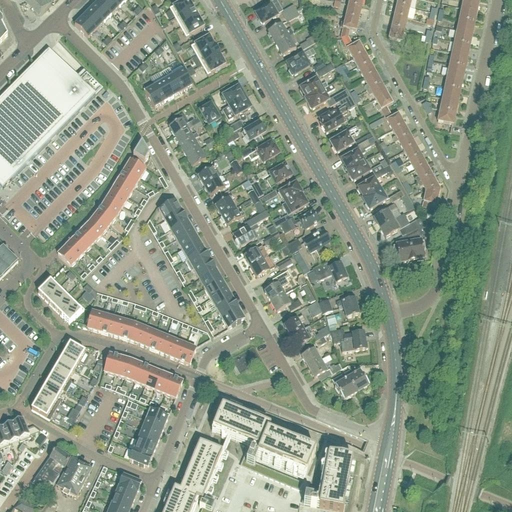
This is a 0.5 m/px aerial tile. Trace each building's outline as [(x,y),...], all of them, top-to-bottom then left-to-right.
[(30,0),(38,8),(39,7),(41,8),(44,5),(43,3),(46,0),(30,0)] [(108,0),(101,0),(97,4),(111,18),(118,10),(108,0)] [(123,0),(108,0),(118,10),(126,2),(123,0)] [(187,0),(169,11),(175,21),(193,10),(187,0)] [(349,0),(348,7),(361,10),(363,0),(349,0)] [(397,0),(396,7),(409,10),(411,0),(397,0)] [(463,0),(461,11),(476,15),(479,3),(463,0)] [(263,9),(264,11),(255,16),(261,27),(277,19),(272,10),(277,7),(275,2),(263,9)] [(97,4),(90,12),(103,25),(111,18),(97,4)] [(280,14),(283,20),(296,13),(293,7),(280,14)] [(345,19),(358,22),(361,10),(348,7),(345,19)] [(396,7),(394,18),(406,21),(409,10),(396,7)] [(193,10),(175,21),(180,30),(198,20),(193,10)] [(461,11),(459,22),(474,26),(476,15),(461,11)] [(90,12),(82,19),(96,33),(103,25),(90,12)] [(296,13),(283,20),(286,25),(299,18),(296,13)] [(394,18),(391,29),(404,32),(406,21),(394,18)] [(82,19),(74,27),(81,34),(88,41),(96,33),(82,19)] [(355,33),(358,22),(345,19),(344,25),(340,24),(339,30),(343,30),(341,39),(347,37),(348,32),(355,33)] [(198,20),(180,30),(186,40),(204,30),(198,20)] [(459,22),(456,34),(472,37),(474,26),(459,22)] [(422,35),(423,28),(417,26),(415,33),(422,35)] [(267,34),(275,47),(288,39),(293,36),(290,31),(285,34),(280,27),(267,34)] [(300,42),(308,33),(304,29),(295,38),(300,42)] [(404,32),(391,29),(388,41),(401,44),(404,32)] [(456,34),(454,45),(469,48),(472,37),(456,34)] [(299,47),(302,53),(310,48),(318,44),(314,37),(305,42),(306,43),(299,47)] [(209,38),(190,49),(196,59),(214,48),(209,38)] [(288,39),(275,47),(282,59),(295,52),(288,39)] [(347,51),(352,62),(364,55),(358,45),(352,48),(348,41),(341,42),(342,42),(347,51)] [(454,45),(451,56),(467,59),(469,48),(454,45)] [(214,48),(196,59),(201,68),(220,58),(214,48)] [(310,48),(302,53),(304,56),(286,66),(293,79),(309,69),(305,62),(315,57),(310,48)] [(48,52),(0,100),(0,186),(3,190),(11,183),(12,182),(102,91),(87,76),(86,75),(79,83),(48,52)] [(358,72),(369,65),(364,55),(352,62),(358,72)] [(451,56),(449,67),(465,71),(467,59),(451,56)] [(220,58),(201,68),(207,78),(225,68),(220,58)] [(313,69),(315,74),(325,69),(322,64),(313,69)] [(363,82),(375,75),(369,65),(358,72),(363,82)] [(449,67),(447,78),(462,82),(465,71),(449,67)] [(316,75),(319,80),(330,74),(327,68),(316,75)] [(181,69),(171,75),(171,76),(172,75),(182,94),(192,88),(181,69)] [(171,76),(162,81),(173,100),(182,94),(172,75),(171,76)] [(366,93),(380,85),(375,75),(363,82),(366,87),(364,89),(366,93)] [(447,78),(444,90),(460,93),(462,82),(447,78)] [(162,81),(153,86),(164,105),(173,100),(162,81)] [(300,91),(305,101),(322,91),(321,88),(317,81),(316,81),(300,91)] [(374,102),(386,95),(380,85),(366,93),(369,98),(371,96),(374,102)] [(153,86),(143,92),(144,94),(154,111),(164,105),(153,86)] [(225,103),(228,109),(244,100),(238,89),(214,103),(216,109),(221,106),(220,105),(225,103)] [(338,105),(349,99),(345,92),(328,102),(325,96),(330,94),(327,89),(323,92),(322,91),(305,101),(304,102),(311,113),(326,104),(329,110),(338,105)] [(444,90),(442,101),(457,104),(460,93),(444,90)] [(388,113),(386,109),(392,106),(386,95),(374,102),(377,108),(375,109),(377,114),(380,112),(382,116),(388,113)] [(349,99),(338,105),(342,111),(328,119),(327,117),(319,122),(321,127),(319,128),(325,137),(343,126),(340,120),(348,115),(347,114),(355,109),(349,99)] [(244,100),(228,109),(234,120),(250,110),(244,100)] [(442,101),(439,112),(455,115),(457,104),(442,101)] [(199,113),(208,129),(219,122),(210,106),(199,113)] [(455,115),(439,112),(437,124),(453,127),(455,115)] [(384,119),(392,134),(403,127),(398,117),(391,120),(389,116),(384,119)] [(168,130),(174,140),(187,132),(184,127),(188,125),(183,117),(174,122),(176,125),(168,130)] [(199,125),(193,129),(195,133),(202,129),(199,125)] [(239,125),(229,131),(232,135),(235,133),(235,134),(242,130),(239,125)] [(243,134),(251,148),(263,141),(261,138),(265,136),(264,135),(265,133),(263,129),(261,129),(258,125),(243,134)] [(220,129),(223,135),(228,132),(224,126),(220,129)] [(394,145),(397,144),(409,137),(403,127),(392,134),(395,139),(392,140),(394,145)] [(348,140),(359,135),(356,129),(346,135),(329,145),(336,156),(352,147),(348,140)] [(175,141),(173,142),(176,146),(177,145),(180,150),(193,142),(187,132),(174,140),(175,141)] [(232,135),(230,137),(233,142),(239,139),(235,134),(235,133),(232,135)] [(409,137),(397,144),(403,154),(414,147),(409,137)] [(204,145),(206,149),(213,145),(210,141),(204,145)] [(180,150),(186,160),(199,153),(193,142),(180,150)] [(144,165),(149,157),(141,144),(134,156),(133,158),(133,159),(131,164),(141,170),(144,165)] [(357,148),(360,153),(368,148),(366,144),(357,148)] [(258,159),(262,166),(279,157),(274,148),(273,149),(271,145),(255,154),(252,156),(249,151),(240,157),(235,160),(237,165),(248,158),(250,163),(258,159)] [(403,154),(408,163),(420,157),(414,147),(403,154)] [(199,153),(186,160),(192,170),(205,163),(199,153)] [(346,173),(346,174),(363,164),(357,153),(340,162),(346,173)] [(408,163),(414,173),(425,167),(420,157),(408,163)] [(130,163),(124,173),(139,182),(145,173),(141,170),(131,164),(130,163)] [(230,166),(233,172),(238,169),(235,163),(230,166)] [(363,164),(346,174),(352,185),(369,175),(363,164)] [(371,172),(373,176),(385,170),(382,166),(371,172)] [(271,180),(266,183),(270,190),(275,188),(291,179),(284,167),(268,176),(271,180)] [(414,180),(416,185),(431,177),(425,167),(414,173),(417,179),(414,180)] [(215,169),(197,179),(203,189),(217,181),(214,175),(217,173),(215,169)] [(238,169),(233,172),(236,177),(242,174),(238,169)] [(385,170),(373,176),(376,181),(391,173),(388,169),(385,170)] [(139,182),(124,173),(118,182),(134,192),(139,182)] [(247,182),(253,193),(256,198),(258,200),(263,198),(256,185),(268,178),(264,173),(247,182)] [(422,188),(425,193),(436,187),(431,177),(416,185),(419,190),(422,188)] [(217,181),(203,189),(209,200),(227,190),(224,185),(221,187),(217,181)] [(362,201),(362,202),(380,192),(373,181),(357,190),(363,201),(362,201)] [(118,182),(112,191),(128,201),(134,192),(118,182)] [(285,206),(301,197),(301,196),(295,185),(278,195),(285,206)] [(436,187),(425,193),(425,194),(423,204),(422,210),(426,211),(427,205),(435,207),(439,192),(436,187)] [(112,191),(107,200),(122,210),(128,201),(112,191)] [(398,201),(398,202),(404,199),(403,198),(405,197),(402,191),(399,192),(400,194),(389,201),(391,205),(398,201)] [(380,192),(362,202),(369,213),(386,203),(380,192)] [(247,196),(250,201),(256,198),(253,193),(247,196)] [(258,202),(261,207),(277,198),(274,193),(258,202)] [(301,197),(285,206),(291,217),(307,207),(301,197)] [(256,198),(250,201),(254,207),(259,204),(257,201),(258,200),(256,198)] [(214,209),(220,219),(234,211),(231,205),(234,203),(232,199),(214,209)] [(107,200),(101,209),(117,219),(122,210),(107,200)] [(181,214),(175,203),(158,213),(164,224),(181,214)] [(373,220),(379,231),(393,223),(388,215),(396,210),(393,206),(386,211),(387,212),(373,220)] [(280,208),(268,216),(272,221),(284,213),(280,208)] [(101,209),(94,218),(109,229),(117,219),(101,209)] [(234,211),(220,219),(226,230),(244,219),(241,215),(238,217),(234,211)] [(187,224),(181,214),(164,224),(170,233),(187,224)] [(290,221),(279,228),(284,237),(291,233),(297,230),(296,229),(300,227),(304,233),(318,225),(312,214),(298,222),(294,225),(292,221),(290,221)] [(412,214),(402,219),(403,223),(414,219),(412,214)] [(246,232),(234,239),(236,244),(235,245),(237,249),(239,248),(240,250),(257,240),(254,233),(258,231),(256,227),(263,223),(260,217),(243,226),(246,232)] [(275,230),(279,228),(290,221),(288,217),(272,226),(275,230)] [(94,218),(88,226),(101,239),(109,229),(94,218)] [(411,240),(408,242),(412,264),(424,262),(423,261),(424,261),(424,259),(424,258),(424,257),(424,256),(424,255),(423,255),(422,252),(425,252),(423,243),(417,244),(416,238),(417,237),(418,237),(419,236),(420,236),(421,236),(422,236),(423,236),(424,236),(425,236),(426,236),(427,236),(428,236),(429,236),(431,230),(424,228),(422,226),(418,220),(414,222),(419,230),(408,236),(411,240)] [(397,241),(408,236),(419,230),(414,222),(405,227),(402,222),(395,226),(393,223),(379,231),(385,241),(398,233),(402,239),(397,241)] [(192,233),(187,224),(170,233),(176,243),(192,233)] [(88,226),(80,234),(93,247),(101,239),(88,226)] [(198,243),(192,233),(176,243),(181,253),(198,243)] [(80,234),(72,242),(85,255),(93,247),(80,234)] [(316,253),(319,257),(330,251),(327,247),(329,245),(323,234),(309,242),(303,245),(309,256),(315,253),(316,253)] [(262,243),(264,248),(279,240),(276,235),(262,243)] [(408,236),(397,241),(399,247),(396,247),(396,248),(393,248),(394,250),(393,250),(393,251),(392,253),(393,254),(393,255),(394,255),(395,257),(397,257),(398,263),(400,265),(407,264),(407,265),(412,264),(408,242),(411,240),(408,236)] [(72,242),(65,249),(78,262),(85,255),(72,242)] [(297,242),(285,249),(289,254),(291,258),(298,253),(297,251),(301,248),(297,242)] [(0,283),(18,266),(6,254),(7,254),(7,253),(8,253),(8,252),(7,251),(7,250),(6,250),(5,250),(4,250),(4,251),(3,251),(3,252),(2,251),(3,250),(3,249),(3,248),(3,247),(3,246),(2,245),(2,244),(1,244),(0,243),(0,283)] [(204,253),(198,243),(181,253),(187,263),(204,253)] [(65,249),(57,257),(70,270),(78,262),(65,249)] [(257,251),(243,259),(250,270),(262,262),(268,259),(264,253),(261,249),(257,251)] [(210,263),(204,253),(187,263),(185,264),(191,274),(193,273),(210,263)] [(276,268),(279,273),(291,266),(289,261),(276,268)] [(262,262),(250,270),(256,281),(274,270),(271,265),(266,268),(262,262)] [(215,273),(210,263),(193,273),(198,283),(215,273)] [(312,272),(317,284),(331,278),(335,287),(347,281),(340,265),(328,271),(326,265),(312,272)] [(299,271),(303,277),(312,272),(308,266),(299,271)] [(221,283),(215,273),(198,283),(204,292),(221,283)] [(263,294),(270,305),(284,297),(280,291),(288,286),(286,281),(290,279),(287,274),(271,283),(274,288),(263,294)] [(227,292),(221,283),(204,292),(210,302),(227,292)] [(45,289),(38,296),(45,304),(58,291),(50,284),(45,289)] [(302,290),(310,306),(314,304),(306,288),(302,290)] [(58,291),(45,304),(53,311),(65,299),(58,291)] [(232,302),(227,292),(210,302),(215,312),(232,302)] [(284,297),(270,305),(276,316),(287,309),(290,314),(301,308),(298,303),(293,305),(291,301),(287,303),(284,297)] [(65,299),(53,311),(61,320),(74,307),(73,307),(65,299)] [(341,305),(345,321),(361,316),(358,309),(356,309),(354,301),(341,305)] [(238,312),(232,302),(215,312),(221,322),(238,312)] [(327,303),(317,306),(321,315),(322,318),(332,314),(327,303)] [(74,307),(61,320),(69,327),(81,315),(84,312),(76,305),(75,304),(73,307),(74,307)] [(317,306),(317,304),(306,310),(312,320),(321,315),(317,306)] [(244,323),(238,312),(221,322),(227,332),(244,323)] [(92,314),(87,332),(97,335),(102,317),(92,314)] [(113,320),(102,317),(97,335),(108,338),(113,320)] [(301,318),(284,329),(290,339),(302,332),(299,326),(304,323),(301,318)] [(325,320),(326,329),(335,327),(334,319),(325,320)] [(123,323),(113,320),(108,338),(118,341),(123,323)] [(128,344),(135,326),(123,323),(118,341),(128,344)] [(145,331),(135,326),(128,344),(138,348),(145,331)] [(302,332),(290,339),(296,350),(314,340),(316,343),(316,344),(323,340),(329,336),(329,335),(327,330),(315,338),(312,334),(306,338),(302,332)] [(155,335),(145,331),(138,348),(148,352),(155,335)] [(353,346),(354,354),(365,352),(365,351),(367,351),(366,346),(365,346),(363,335),(343,338),(342,332),(329,335),(329,336),(333,347),(344,345),(344,347),(353,346)] [(165,339),(155,335),(148,352),(158,356),(165,339)] [(175,343),(165,339),(158,356),(168,360),(175,343)] [(326,345),(323,340),(316,344),(316,343),(314,345),(317,350),(326,345)] [(185,347),(175,343),(168,360),(178,364),(185,347)] [(64,356),(79,365),(85,355),(79,352),(74,349),(70,346),(64,356)] [(196,352),(185,347),(178,364),(189,369),(196,352)] [(313,352),(301,359),(308,370),(320,363),(313,352)] [(73,374),(79,365),(64,356),(58,366),(73,374)] [(119,360),(109,357),(103,376),(114,379),(119,360)] [(131,363),(119,360),(114,379),(125,382),(131,363)] [(142,368),(131,363),(125,382),(135,386),(142,368)] [(320,363),(308,370),(314,381),(326,374),(320,363)] [(68,383),(73,374),(58,366),(53,375),(68,384),(68,383)] [(329,372),(332,377),(341,372),(338,367),(329,372)] [(152,372),(142,368),(135,386),(145,390),(152,372)] [(354,371),(350,373),(352,377),(348,379),(353,387),(352,388),(357,396),(362,393),(363,394),(364,395),(365,395),(366,395),(367,395),(368,394),(369,392),(368,391),(367,390),(369,389),(362,377),(363,377),(361,373),(360,374),(358,371),(355,372),(354,371)] [(162,376),(152,372),(145,390),(155,394),(162,376)] [(352,377),(350,373),(331,383),(334,388),(343,404),(357,396),(352,388),(353,387),(348,379),(352,377)] [(71,385),(68,383),(68,384),(53,375),(48,384),(63,393),(62,393),(65,395),(71,385)] [(172,380),(162,376),(155,394),(164,398),(172,380)] [(182,384),(172,380),(164,398),(175,402),(182,384)] [(57,402),(62,393),(63,393),(48,384),(42,394),(57,402)] [(37,403),(55,413),(61,404),(57,402),(42,394),(37,403)] [(49,423),(55,413),(37,403),(31,413),(49,423)] [(221,409),(212,431),(259,451),(257,457),(305,476),(315,454),(267,434),(270,429),(221,409)] [(150,413),(145,423),(163,430),(168,420),(150,413)] [(23,422),(12,426),(19,443),(18,443),(19,445),(30,441),(29,439),(40,435),(40,434),(34,430),(27,432),(23,422)] [(145,423),(141,433),(159,440),(163,430),(145,423)] [(12,426),(2,430),(9,447),(18,443),(19,443),(12,426)] [(2,430),(0,430),(0,452),(0,453),(10,449),(9,447),(2,430)] [(141,433),(137,443),(155,450),(159,440),(141,433)] [(137,443),(133,453),(151,460),(155,450),(137,443)] [(164,511),(191,511),(196,501),(202,503),(222,455),(209,449),(199,445),(179,493),(174,490),(164,511)] [(20,446),(17,451),(21,454),(25,449),(20,446)] [(34,482),(52,495),(70,461),(56,452),(34,482)] [(133,453),(129,463),(147,470),(151,460),(133,453)] [(246,455),(242,464),(253,469),(257,459),(254,458),(255,455),(251,454),(250,456),(246,455)] [(328,459),(318,510),(328,511),(342,511),(352,463),(328,459)] [(57,490),(76,500),(91,473),(72,463),(57,490)] [(5,467),(2,472),(6,475),(6,476),(10,471),(5,467)] [(256,470),(254,475),(299,493),(294,491),(295,487),(300,490),(302,486),(258,467),(256,470)] [(123,478),(119,488),(136,496),(141,485),(123,478)] [(119,488),(115,498),(132,506),(136,496),(119,488)] [(305,496),(303,507),(316,510),(317,505),(312,504),(313,497),(305,496)] [(115,498),(110,508),(120,511),(129,511),(132,506),(115,498)] [(19,511),(41,511),(20,503),(15,510),(19,511)] [(55,511),(57,508),(46,503),(42,511),(55,511)] [(201,505),(199,510),(203,511),(211,511),(214,507),(204,503),(203,506),(201,505)]
